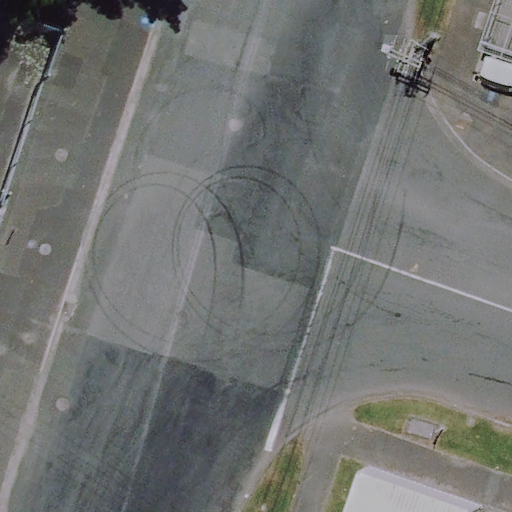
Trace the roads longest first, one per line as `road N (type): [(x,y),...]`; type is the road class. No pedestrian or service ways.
road 1 (residential): [(119,511),(222,210)]
road 2 (residential): [(222,210),(511,310)]
road 3 (residential): [(222,210),(299,0)]
